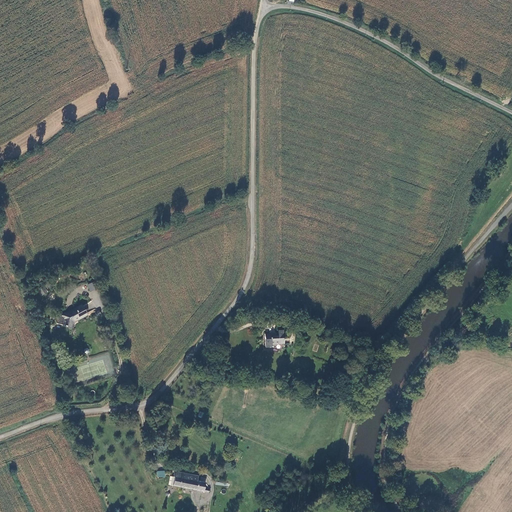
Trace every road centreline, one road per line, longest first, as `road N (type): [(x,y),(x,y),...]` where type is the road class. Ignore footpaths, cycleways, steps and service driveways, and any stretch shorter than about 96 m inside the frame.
road 1 (unclassified): [(0,437),(54,416),(144,403),(237,297),(251,246),(253,48),(262,5)]
road 2 (unclassified): [(262,5),(352,25),(511,112)]
